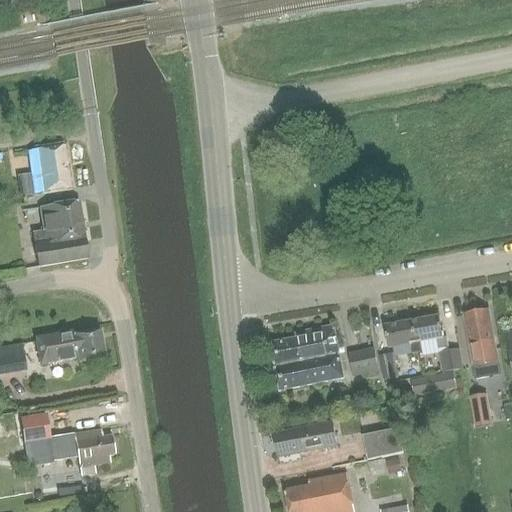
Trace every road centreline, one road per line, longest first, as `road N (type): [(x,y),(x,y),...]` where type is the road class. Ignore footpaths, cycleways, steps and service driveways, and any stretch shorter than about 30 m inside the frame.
road 1 (tertiary): [(227,300),(195,0)]
road 2 (residential): [(227,300),(316,295),(511,261)]
road 3 (unclassified): [(104,279),(111,242),(72,0)]
road 4 (unclassified): [(152,511),(119,304),(104,279)]
road 5 (tertiary): [(258,511),(227,300)]
